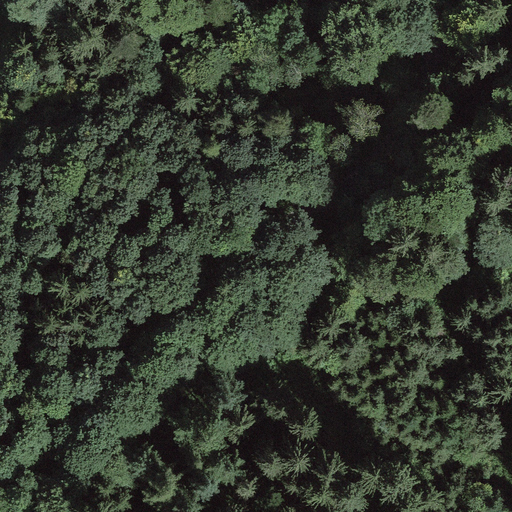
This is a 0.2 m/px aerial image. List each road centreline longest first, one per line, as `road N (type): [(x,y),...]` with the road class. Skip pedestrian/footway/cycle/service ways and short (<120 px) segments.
road 1 (track): [(0,507),(129,388),(503,0)]
road 2 (track): [(511,267),(343,296),(281,329),(25,511)]
